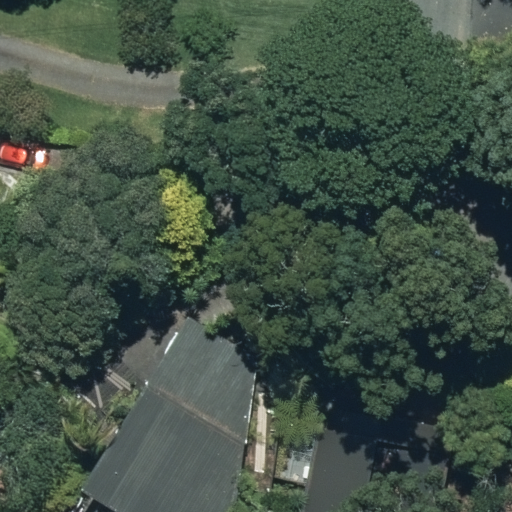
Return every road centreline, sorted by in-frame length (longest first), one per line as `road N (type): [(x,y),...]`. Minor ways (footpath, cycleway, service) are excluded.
road 1 (unknown): [(450,62),(263,122),(119,113),(0,85)]
road 2 (residential): [(454,0),(450,62),(488,176),(511,208)]
